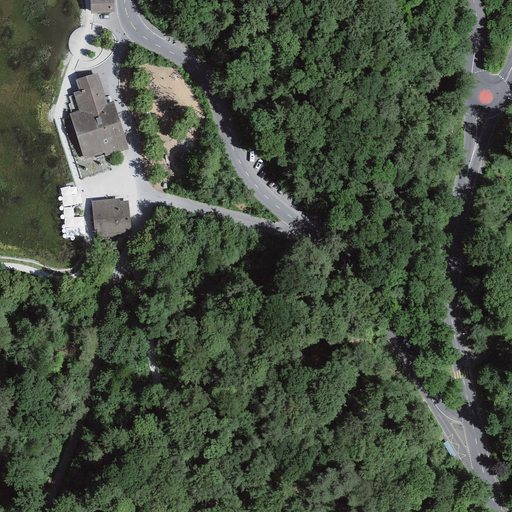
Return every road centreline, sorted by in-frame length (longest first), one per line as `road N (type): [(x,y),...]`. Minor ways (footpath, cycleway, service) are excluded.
road 1 (track): [(141,189),(133,255),(103,304),(94,379),(46,511)]
road 2 (residential): [(302,221),(271,227),(141,189),(132,132),(111,87),(117,33)]
road 3 (residential): [(302,221),(228,143),(205,71),(138,33),(117,33)]
road 4 (track): [(186,511),(133,255)]
road 5 (residential): [(424,381),(341,247),(302,221)]
road 6 (unclassified): [(451,309),(459,213),(484,112)]
